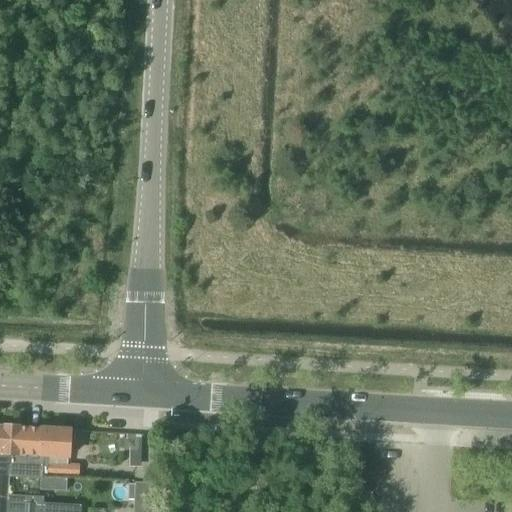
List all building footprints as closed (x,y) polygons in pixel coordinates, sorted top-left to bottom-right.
[(18,428),(0,426),(0,495),(7,496),(9,477),(10,444),(17,444),(18,428)] [(43,429),(18,428),(17,444),(10,444),(9,477),(40,479),(42,479),(42,478),(42,475),(46,475),(46,466),(41,465),(43,429)] [(70,431),(43,429),(41,465),(46,466),(46,475),(78,477),(79,464),(68,464),(70,431)] [(40,479),(40,490),(51,491),(52,479),(42,478),(42,479),(40,479)] [(131,484),(130,511),(155,511),(156,485),(131,484)] [(7,496),(6,511),(78,511),(79,508),(62,507),(40,506),(40,498),(7,496)]
